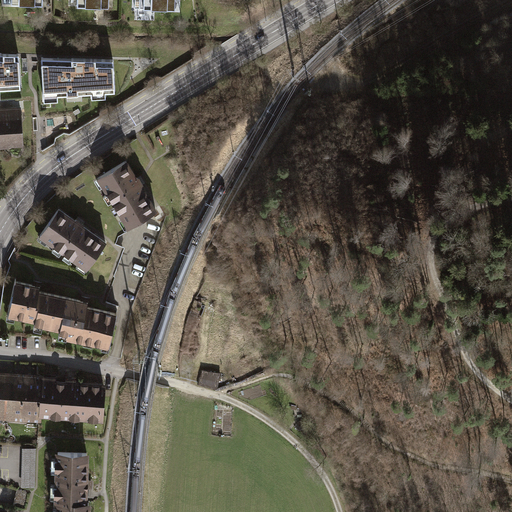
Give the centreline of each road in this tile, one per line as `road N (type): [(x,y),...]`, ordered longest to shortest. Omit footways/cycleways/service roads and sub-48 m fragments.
road 1 (primary): [(326,0),(71,156),(1,230)]
road 2 (track): [(511,203),(458,216),(431,247),(454,328),(484,379),(511,396)]
road 3 (residential): [(217,396),(0,353)]
road 4 (track): [(511,11),(371,89),(329,94)]
road 5 (track): [(217,396),(284,431),(322,465),(341,511)]
